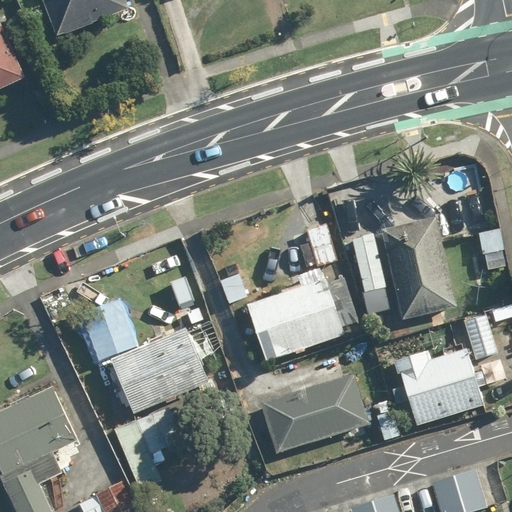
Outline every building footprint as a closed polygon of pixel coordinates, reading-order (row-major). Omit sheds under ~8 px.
[(41,0),(56,39),(130,13),(125,0),(41,0)] [(0,27),(0,91),(24,82),(0,27)] [(388,289),(390,300),(370,304),(374,327),(417,319),(454,311),(436,220),(377,232),(377,236),(388,289)] [(338,260),(329,227),(309,233),(318,265),(338,260)] [(502,238),(483,241),(487,271),(506,268),(502,238)] [(238,276),(221,282),(230,306),(247,300),(238,276)] [(323,283),(248,307),(258,338),(267,335),(275,360),(341,338),(323,283)] [(487,317),(466,322),(476,361),(497,355),(487,317)] [(185,330),(108,362),(131,418),(208,386),(185,330)] [(428,362),(426,354),(394,364),(415,428),(482,406),(464,351),(428,362)] [(354,378),(261,406),(276,455),(369,427),(354,378)] [(0,414),(0,473),(3,480),(54,457),(52,453),(79,441),(55,389),(0,414)] [(149,457),(183,440),(167,409),(115,435),(143,492),(162,483),(149,457)] [(476,472),(432,485),(439,511),(478,511),(487,510),(476,472)] [(76,507),(78,511),(138,511),(121,481),(76,507)] [(399,511),(395,497),(350,511),(399,511)]
